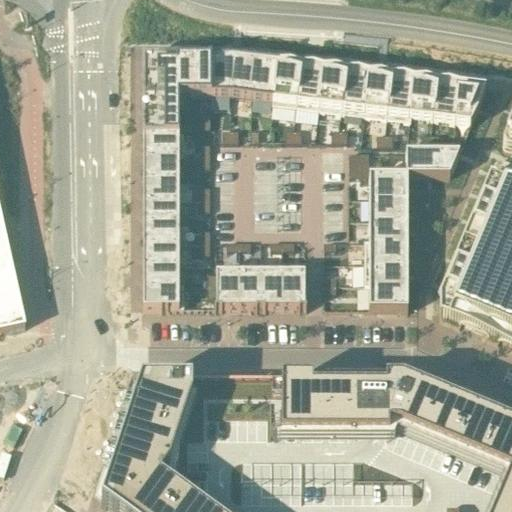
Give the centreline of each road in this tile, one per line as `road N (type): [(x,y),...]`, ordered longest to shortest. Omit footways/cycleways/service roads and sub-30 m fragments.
road 1 (residential): [(60,0),(62,214),(97,360)]
road 2 (residential): [(97,360),(109,0)]
road 3 (residential): [(97,360),(419,359)]
road 4 (residential): [(97,360),(78,462),(53,511)]
